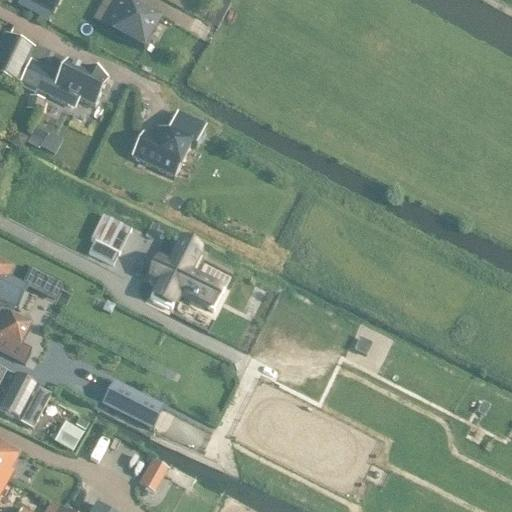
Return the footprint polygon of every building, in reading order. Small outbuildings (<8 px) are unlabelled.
[(24,0),(51,14),(58,0),(24,0)] [(159,21),(122,0),(115,0),(101,27),(142,50),(159,21)] [(3,35),(0,41),(0,77),(15,84),(32,49),(3,35)] [(30,61),(17,87),(34,95),(36,90),(63,104),(68,95),(78,100),(94,108),(107,81),(105,80),(105,78),(84,68),(83,69),(66,61),(59,75),(45,68),(30,61)] [(44,101),(29,98),(27,111),(41,114),(44,101)] [(142,134),(130,157),(174,178),(189,146),(195,149),(205,128),(176,114),(166,134),(157,129),(152,140),(142,134)] [(27,143),(37,148),(45,134),(35,128),(27,143)] [(21,149),(25,142),(28,137),(19,132),(14,134),(9,142),(21,149)] [(22,159),(15,155),(9,165),(16,169),(22,159)] [(130,230),(102,216),(89,241),(93,243),(88,253),(112,266),(130,230)] [(199,253),(178,242),(167,263),(160,259),(150,281),(157,284),(149,299),(170,310),(178,295),(213,313),(223,291),(189,274),(199,253)] [(12,307),(23,284),(7,276),(11,267),(0,261),(0,352),(24,365),(30,353),(19,347),(30,326),(6,315),(10,306),(12,307)] [(47,274),(39,292),(55,300),(64,283),(47,274)] [(0,388),(7,392),(0,404),(0,410),(20,422),(31,428),(49,395),(38,389),(0,368),(0,388)] [(100,405),(148,429),(159,406),(112,382),(100,405)] [(79,419),(74,426),(83,432),(87,424),(79,419)] [(65,426),(54,443),(71,454),(82,437),(65,426)] [(0,480),(5,483),(12,472),(9,470),(19,453),(0,442),(0,480)] [(152,459),(139,483),(156,493),(169,468),(152,459)]
